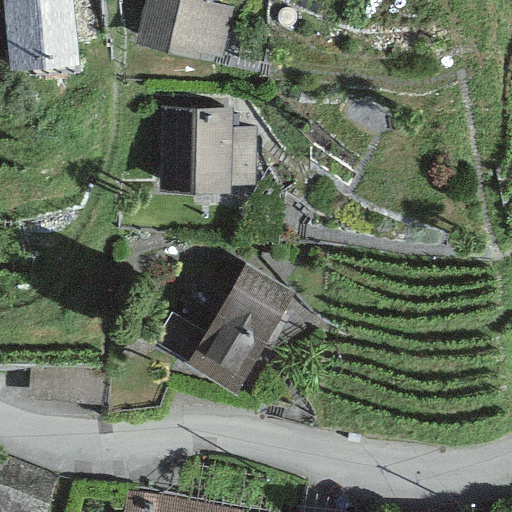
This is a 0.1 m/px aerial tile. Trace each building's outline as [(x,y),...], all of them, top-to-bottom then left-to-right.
[(9,0),(13,75),(82,71),(78,0),(9,0)] [(211,0),(144,0),(136,39),(220,58),(231,7),(211,3),(211,0)] [(230,106),(160,105),(159,187),(229,188),(229,182),(253,183),(254,127),(230,126),(230,106)] [(293,289),(244,260),(203,329),(169,309),(151,339),(234,388),(293,289)] [(40,511),(57,474),(0,451),(0,450),(0,511),(40,511)] [(242,511),(243,508),(126,489),(122,511),(242,511)]
